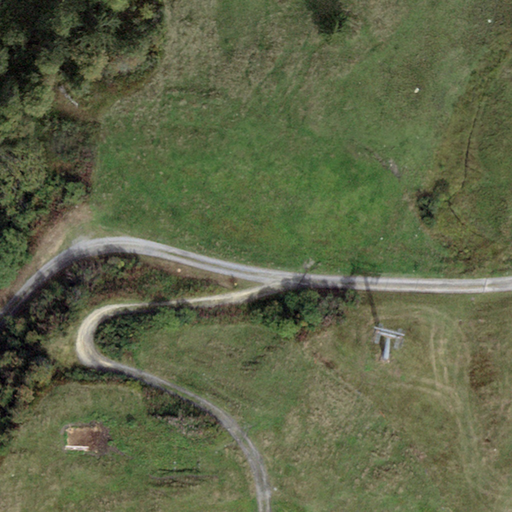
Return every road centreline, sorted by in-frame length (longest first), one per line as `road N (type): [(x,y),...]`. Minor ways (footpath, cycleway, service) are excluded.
road 1 (track): [(0,321),(55,268),(113,245),(283,277),(511,281)]
road 2 (track): [(273,511),(260,462),(210,395),(90,359),(93,325),(239,299),(283,277)]
